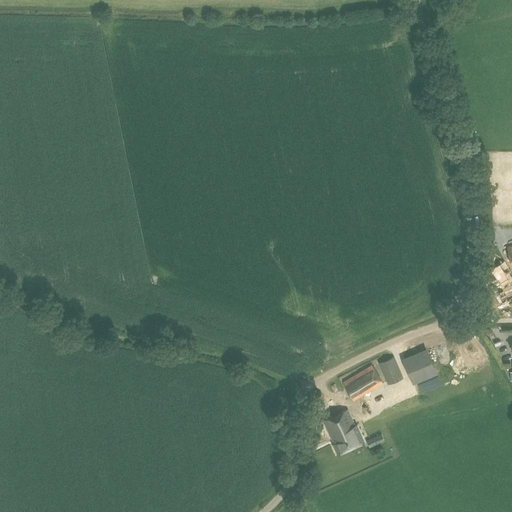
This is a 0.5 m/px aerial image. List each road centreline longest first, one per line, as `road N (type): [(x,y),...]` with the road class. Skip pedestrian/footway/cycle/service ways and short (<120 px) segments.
road 1 (unclassified): [(464,298),(471,208),(418,0)]
road 2 (unclassified): [(265,511),(296,475),(294,408),(305,389),(442,326)]
